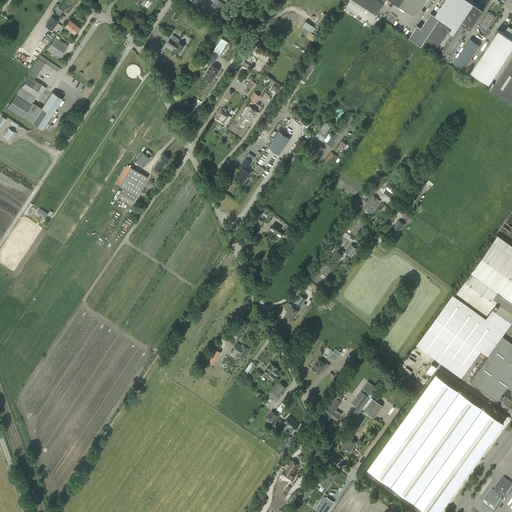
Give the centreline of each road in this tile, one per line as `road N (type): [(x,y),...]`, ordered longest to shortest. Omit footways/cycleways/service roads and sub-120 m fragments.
road 1 (unclassified): [(402,511),(323,451),(138,46)]
road 2 (unknown): [(511,314),(486,319),(459,367),(511,419)]
